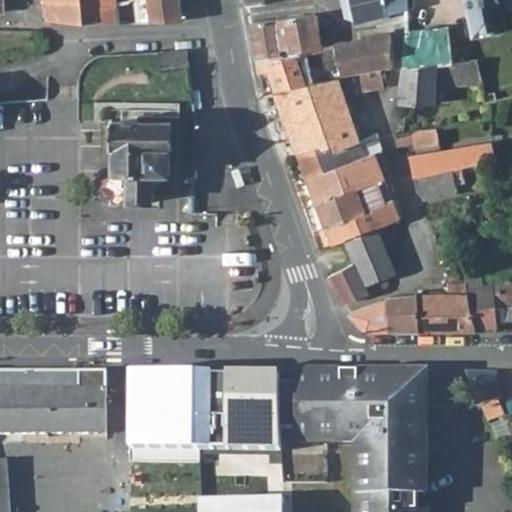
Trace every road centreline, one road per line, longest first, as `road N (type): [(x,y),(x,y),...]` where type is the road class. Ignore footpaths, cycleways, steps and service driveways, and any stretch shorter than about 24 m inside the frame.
road 1 (tertiary): [(291,352),(0,347)]
road 2 (tertiary): [(308,294),(227,37)]
road 3 (residential): [(0,22),(115,36),(227,37)]
road 4 (tertiary): [(329,353),(511,360)]
